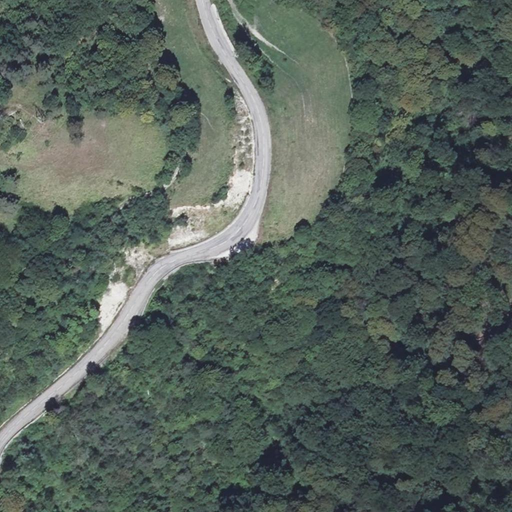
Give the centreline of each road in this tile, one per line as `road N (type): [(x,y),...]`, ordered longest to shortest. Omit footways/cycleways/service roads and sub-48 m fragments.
road 1 (tertiary): [(0,443),(93,360),(154,274),(202,261),(240,231),(259,188),(256,110),(199,0)]
road 2 (track): [(138,0),(136,31),(188,147),(167,187),(128,206),(84,250),(30,264),(0,287)]
